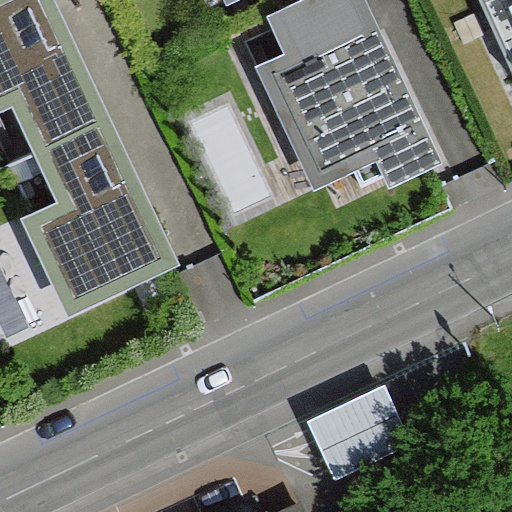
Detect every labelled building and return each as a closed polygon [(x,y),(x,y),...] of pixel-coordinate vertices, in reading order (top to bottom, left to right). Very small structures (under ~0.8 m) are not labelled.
[(359,42),(339,0),(309,0),(283,13),(304,59),(320,51),(333,80),(369,63),(359,42)] [(339,0),(359,42),(380,33),(364,0),(339,0)] [(376,80),(369,63),(333,80),(320,51),(304,59),(277,72),(312,146),(342,132),(355,161),(421,130),(393,72),(376,80)] [(134,195),(100,120),(0,165),(0,214),(15,248),(134,195)] [(388,387),(311,423),(337,480),(414,444),(388,387)]
